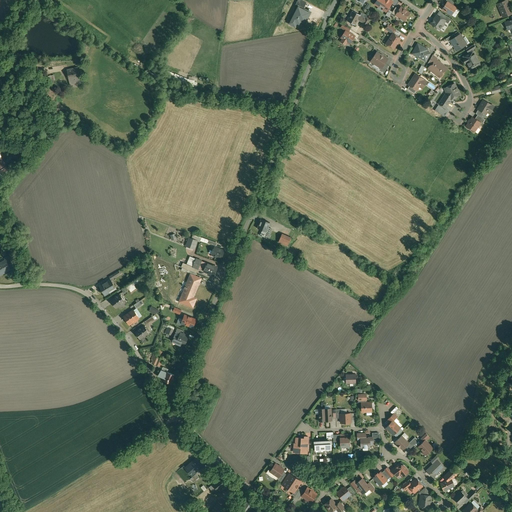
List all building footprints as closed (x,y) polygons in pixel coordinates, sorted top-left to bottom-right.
[(298,6),(303,9),(306,3),(300,0),(297,0),(295,5),(297,7),(298,6)] [(377,0),(375,4),(379,7),(380,6),(383,8),(383,9),(386,11),(392,2),(389,0),(377,0)] [(500,4),(499,5),(504,16),(511,12),(511,11),(507,1),(505,2),(500,4)] [(454,6),(448,2),(446,5),(445,5),(443,9),(452,15),(456,8),(454,6)] [(297,7),(289,23),(294,26),(296,23),(299,25),(301,22),(304,24),(310,13),(303,9),(298,6),(297,7)] [(392,12),(391,14),(394,17),(396,15),(396,14),(399,9),(396,7),(392,12)] [(410,13),(401,7),(399,9),(396,14),(396,15),(405,20),(406,19),(407,19),(408,17),(407,16),(410,13)] [(353,11),(347,21),(355,25),(358,20),(361,21),(361,20),(364,22),(363,23),(365,19),(365,18),(360,16),(361,15),(353,11)] [(447,17),(440,12),(437,15),(445,20),(447,17)] [(437,15),(431,24),(435,26),(435,28),(437,29),(438,29),(440,29),(441,27),(443,26),(444,25),(444,23),(445,21),(445,20),(437,15)] [(396,29),(389,24),(386,29),(393,33),(396,29)] [(349,32),(346,30),(346,31),(341,37),(343,39),(343,40),(346,42),(347,41),(350,43),(355,36),(349,32)] [(393,33),(387,43),(390,46),(391,47),(393,48),(394,48),(396,45),(397,45),(398,43),(401,38),(393,33)] [(455,38),(450,40),(451,40),(457,50),(461,48),(462,48),(463,47),(464,46),(466,45),(462,39),(463,39),(460,34),(455,38)] [(423,47),(418,44),(414,51),(417,53),(418,57),(426,61),(430,53),(422,49),(423,47)] [(473,51),(463,56),(464,58),(463,59),(465,63),(467,63),(470,69),(476,66),(474,64),(479,61),(473,51)] [(388,59),(377,52),(374,57),(372,57),(371,59),(372,62),(374,63),(375,63),(382,67),(385,63),(388,59)] [(437,58),(433,55),(428,63),(431,65),(436,59),(437,58)] [(444,66),(436,59),(431,65),(429,66),(437,73),(436,74),(440,77),(441,76),(442,76),(443,74),(443,73),(447,69),(444,67),(444,66)] [(385,63),(382,67),(380,70),(384,72),(389,66),(385,63)] [(78,68),(68,70),(68,71),(66,71),(67,76),(69,76),(71,85),(75,85),(75,84),(77,83),(77,84),(81,83),(78,68)] [(416,74),(409,85),(410,86),(416,90),(420,84),(424,87),(427,82),(423,80),(424,79),(416,74)] [(455,83),(446,87),(448,92),(447,92),(439,104),(445,108),(452,99),(460,95),(457,88),(457,87),(456,85),(455,84),(455,83)] [(494,106),(483,100),(478,109),(486,114),(488,110),(491,112),(494,106)] [(445,117),(449,111),(439,105),(435,111),(445,117)] [(486,114),(478,109),(476,114),(478,115),(483,118),(486,114)] [(483,118),(478,115),(475,118),(481,122),(481,123),(482,124),(485,119),(483,118)] [(475,118),(473,117),(466,126),(474,131),(481,123),(481,122),(475,118)] [(9,171),(1,158),(0,158),(0,172),(2,175),(9,171)] [(270,223),(261,219),(261,220),(258,228),(257,228),(262,230),(260,236),(264,237),(263,239),(264,239),(267,231),(270,232),(271,229),(268,227),(270,223)] [(270,232),(267,231),(264,239),(270,241),(273,234),(270,232)] [(282,234),(278,242),(288,247),(292,239),(282,234)] [(196,241),(189,239),(187,246),(194,248),(196,241)] [(224,251),(215,247),(212,255),(221,258),(224,251)] [(12,263),(8,256),(4,258),(5,261),(8,265),(12,263)] [(217,267),(196,259),(193,267),(198,269),(201,270),(202,267),(205,268),(204,271),(214,276),(217,267)] [(5,261),(0,263),(0,274),(2,274),(3,273),(6,271),(7,271),(10,269),(8,265),(5,261)] [(193,267),(183,263),(181,267),(187,269),(196,273),(198,269),(193,267)] [(198,278),(191,275),(186,287),(185,286),(185,288),(180,301),(193,307),(196,299),(193,298),(198,286),(195,285),(198,278)] [(110,279),(99,286),(105,295),(110,292),(108,291),(115,287),(110,279)] [(137,289),(132,282),(123,288),(122,289),(125,293),(129,290),(131,293),(137,289)] [(120,294),(111,301),(114,305),(114,306),(115,307),(116,307),(116,308),(117,308),(119,306),(120,307),(120,306),(126,303),(120,294)] [(141,300),(134,305),(136,309),(144,304),(141,300)] [(149,311),(157,315),(160,310),(152,306),(149,311)] [(133,310),(124,317),(129,324),(139,318),(133,310)] [(196,319),(185,315),(181,323),(192,328),(196,319)] [(152,317),(145,322),(147,325),(155,320),(152,317)] [(175,327),(167,324),(165,327),(168,328),(165,333),(171,336),(175,327)] [(144,326),(135,333),(140,339),(149,333),(144,326)] [(185,335),(180,333),(180,334),(179,334),(179,336),(175,334),(173,339),(177,341),(176,343),(180,345),(181,343),(185,345),(188,338),(185,336),(185,335)] [(155,357),(154,360),(152,364),(159,367),(162,360),(155,357)] [(175,375),(167,372),(167,373),(161,371),(159,376),(165,378),(163,381),(171,384),(175,375)] [(355,374),(346,375),(346,383),(356,383),(355,374)] [(367,403),(367,402),(362,402),(362,412),(363,412),(366,412),(366,411),(372,411),(371,403),(367,403)] [(341,414),(341,418),(341,423),(351,422),(350,413),(341,414)] [(394,413),(388,419),(391,423),(393,420),(393,421),(397,416),(394,413)] [(393,421),(393,420),(391,423),(386,428),(393,435),(400,428),(393,421)] [(366,433),(357,434),(358,440),(361,440),(361,447),(370,447),(370,445),(373,445),(373,441),(372,437),(369,437),(369,436),(366,436),(366,433)] [(426,433),(421,438),(424,441),(425,440),(429,436),(426,433)] [(346,434),(340,434),(340,439),(341,447),(350,446),(349,437),(346,437),(346,434)] [(304,438),(296,438),(296,444),(294,443),(294,449),(301,450),(300,453),(307,453),(308,436),(305,436),(304,438)] [(401,436),(395,442),(403,449),(406,446),(409,443),(401,436)] [(415,437),(409,443),(406,446),(409,450),(418,441),(415,437)] [(424,441),(419,446),(426,454),(433,448),(425,440),(424,441)] [(436,455),(430,461),(433,464),(437,460),(439,458),(436,455)] [(203,467),(197,460),(188,468),(191,471),(190,472),(191,474),(192,475),(193,476),(192,476),(192,477),(203,467)] [(433,464),(426,470),(433,477),(440,471),(441,472),(445,468),(437,460),(433,464)] [(271,471),(270,471),(277,476),(279,477),(282,472),(284,469),(276,464),(271,471)] [(398,466),(396,467),(392,470),(397,477),(402,473),(404,475),(409,472),(404,466),(399,464),(397,465),(398,466)] [(394,474),(388,467),(385,470),(390,477),(394,474)] [(277,476),(270,471),(271,471),(268,470),(266,473),(275,479),(277,476)] [(390,477),(385,470),(381,473),(387,480),(390,477)] [(452,470),(451,470),(444,476),(445,476),(444,477),(447,480),(451,479),(451,480),(457,475),(452,470)] [(282,472),(279,477),(277,479),(281,482),(286,474),(282,472)] [(381,473),(381,472),(374,477),(378,482),(376,483),(378,486),(379,484),(380,485),(387,480),(381,473)] [(301,481),(290,474),(282,485),(293,492),(294,492),(297,487),(301,481)] [(197,475),(191,480),(194,484),(200,479),(197,475)] [(225,477),(213,486),(210,488),(215,494),(218,492),(230,483),(225,477)] [(356,483),(355,484),(360,490),(363,494),(370,488),(367,484),(362,479),(356,483)] [(410,484),(408,485),(409,487),(414,492),(422,486),(417,479),(410,484)] [(447,480),(441,483),(444,490),(454,486),(451,480),(451,479),(447,480)] [(354,480),(351,483),(357,492),(360,490),(355,484),(356,483),(354,480)] [(408,481),(402,486),(405,490),(409,487),(408,485),(410,484),(408,481)] [(345,486),(337,493),(343,500),(344,499),(346,499),(347,498),(347,496),(351,494),(347,489),(345,486)] [(356,493),(350,486),(347,489),(351,494),(352,496),(356,493)] [(297,487),(294,492),(293,492),(292,495),(295,497),(295,496),(300,489),(297,487)] [(316,494),(308,488),(302,496),(311,502),(311,501),(313,500),(314,498),(314,497),(316,494)] [(300,489),(295,496),(299,499),(304,491),(300,489)] [(461,491),(454,498),(460,504),(467,498),(461,491)] [(474,491),(467,497),(470,500),(477,493),(474,491)] [(428,495),(421,495),(420,504),(421,505),(421,507),(422,508),(424,508),(425,508),(429,508),(431,496),(428,495)] [(250,511),(256,505),(248,499),(239,511),(250,511)] [(332,499),(325,504),(330,511),(331,511),(336,508),(338,507),(336,505),(332,499)] [(340,502),(336,505),(338,507),(336,508),(338,511),(340,511),(345,508),(340,502)] [(471,503),(463,511),(464,511),(475,511),(478,509),(471,503)]
